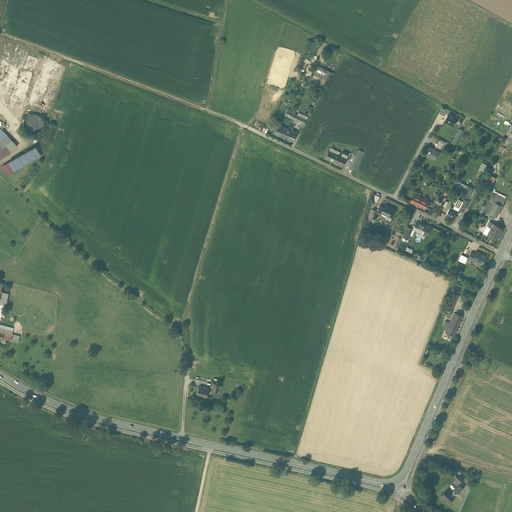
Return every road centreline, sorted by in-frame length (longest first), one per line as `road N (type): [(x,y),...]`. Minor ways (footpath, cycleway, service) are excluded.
road 1 (secondary): [(0,374),(105,420),(397,481)]
road 2 (residential): [(500,253),(242,123)]
road 3 (track): [(250,0),(488,128)]
road 4 (track): [(242,123),(1,33)]
road 5 (track): [(242,123),(192,288),(187,370)]
road 6 (secondary): [(500,253),(397,481)]
